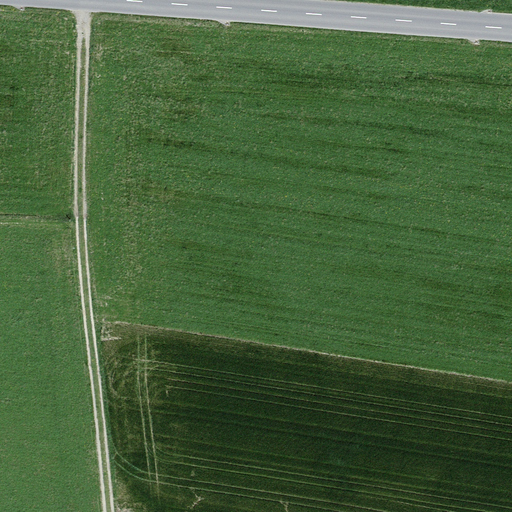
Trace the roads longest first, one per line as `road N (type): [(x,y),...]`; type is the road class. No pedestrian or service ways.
road 1 (track): [(84,0),(81,243),(108,511)]
road 2 (tertiary): [(511,28),(123,0)]
